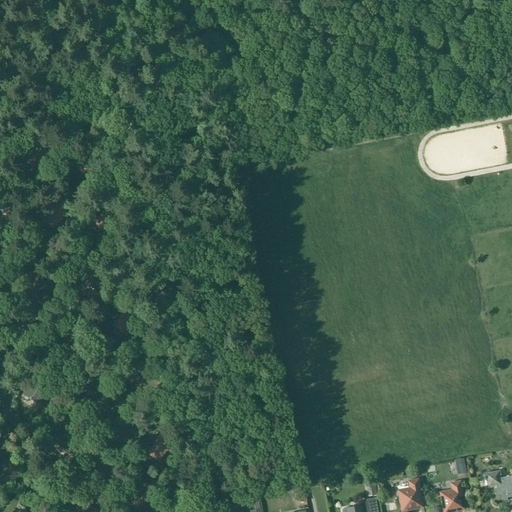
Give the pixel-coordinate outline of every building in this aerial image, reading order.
[(39,143),(25,160),(35,168),(49,151),(39,143)] [(89,149),(75,166),(85,174),(99,157),(89,149)] [(58,203),(44,220),(53,228),(67,211),(58,203)] [(109,207),(94,224),(104,232),(118,215),(109,207)] [(89,268),(82,280),(96,290),(95,292),(105,277),(88,266),(87,267),(89,268)] [(28,286),(43,295),(50,283),(53,284),(53,283),(46,280),(49,276),(43,272),(41,276),(35,273),(26,288),(27,288),(28,286)] [(127,307),(115,326),(126,333),(138,314),(127,307)] [(50,338),(65,348),(73,335),(75,337),(75,336),(58,326),(49,340),(49,341),(50,338)] [(0,362),(0,363),(8,349),(0,344),(0,361),(0,362)] [(149,353),(137,371),(147,378),(159,359),(149,353)] [(82,388),(94,395),(103,380),(105,382),(105,381),(90,372),(80,390),(82,388)] [(22,396),(24,394),(39,403),(46,390),(48,392),(48,391),(31,381),(22,396)] [(112,427),(127,436),(135,424),(137,426),(137,425),(120,414),(110,429),(111,429),(112,427)] [(50,444),(62,451),(71,436),(74,438),(74,437),(59,428),(48,446),(49,446),(50,444)] [(161,435),(148,454),(158,461),(171,443),(161,435)] [(7,459),(0,470),(0,472),(14,481),(13,483),(22,468),(5,458),(7,459)] [(95,471),(110,480),(117,468),(120,469),(102,458),(93,473),(94,473),(95,471)] [(466,472),(463,458),(457,459),(460,474),(466,472)] [(511,478),(511,475),(501,477),(499,471),(485,473),(488,487),(496,486),(497,488),(494,489),(497,502),(507,500),(507,498),(511,496),(511,478)] [(420,497),(421,497),(418,479),(408,481),(410,489),(399,491),(401,503),(403,503),(404,510),(422,506),(420,497)] [(462,499),(464,499),(460,481),(450,483),(452,491),(441,493),(443,505),(445,505),(446,511),(464,508),(462,499)] [(368,485),(370,495),(376,494),(374,484),(368,485)] [(298,489),(300,502),(307,500),(304,488),(298,489)] [(130,506),(132,504),(145,511),(147,511),(154,500),(156,502),(157,501),(139,491),(130,506)] [(250,499),(252,508),(260,506),(258,498),(250,499)] [(375,498),(359,501),(360,505),(342,509),(342,511),(376,511),(377,511),(375,498)]
